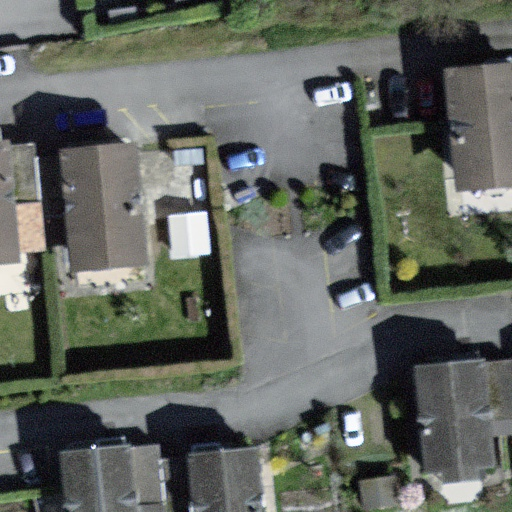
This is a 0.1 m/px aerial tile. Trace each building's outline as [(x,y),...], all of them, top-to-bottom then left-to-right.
[(511,181),(511,65),(460,70),(469,185),(511,181)] [(0,258),(24,257),(16,142),(0,143),(0,258)] [(139,143),(74,148),(84,264),(149,258),(139,143)] [(500,462),(492,358),(424,363),(432,468),(452,466),(453,477),(484,475),(483,463),(500,462)] [(141,511),(137,448),(73,452),(76,511),(141,511)] [(269,511),(265,452),(200,457),(204,511),(269,511)]
